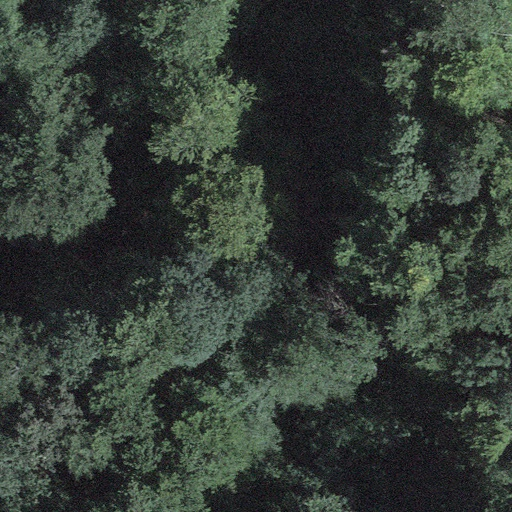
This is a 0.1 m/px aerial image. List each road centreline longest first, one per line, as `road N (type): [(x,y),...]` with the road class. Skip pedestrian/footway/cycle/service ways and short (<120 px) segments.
road 1 (unclassified): [(235,0),(311,153),(315,180),(297,225),(249,250),(214,251),(0,223)]
road 2 (track): [(395,0),(400,207),(389,232),(367,237),(297,225)]
